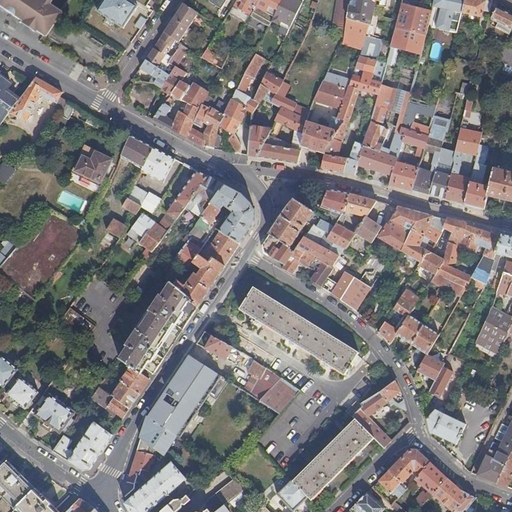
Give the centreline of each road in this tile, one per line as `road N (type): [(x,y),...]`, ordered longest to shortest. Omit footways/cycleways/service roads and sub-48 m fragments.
road 1 (tertiary): [(99,494),(132,424),(246,255)]
road 2 (tertiary): [(511,228),(329,177),(261,170),(243,176)]
road 3 (residential): [(420,434),(407,391),(382,351),(344,315),(246,255)]
road 4 (secondary): [(243,176),(104,104)]
road 5 (unknown): [(0,22),(110,95)]
road 6 (residential): [(174,0),(104,104)]
road 7 (secondary): [(104,104),(0,41)]
